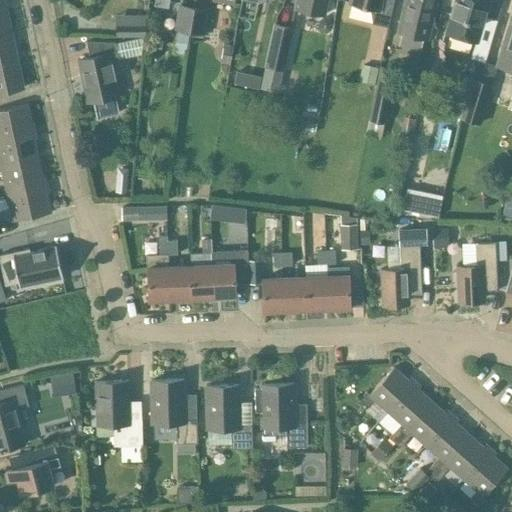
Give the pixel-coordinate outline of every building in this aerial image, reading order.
[(297,0),(296,9),(324,16),(327,0),(297,0)] [(372,24),(388,28),(394,0),(350,0),(349,3),(370,8),(372,22),(372,24)] [(405,0),(398,33),(426,40),(436,0),(405,0)] [(455,0),(446,33),(476,42),(488,0),(455,0)] [(0,5),(0,34),(10,32),(4,4),(0,5)] [(174,30),(190,32),(194,6),(178,4),(174,30)] [(190,32),(204,34),(208,9),(194,6),(190,32)] [(146,17),(138,17),(138,23),(116,23),(116,36),(146,37),(146,17)] [(511,17),(497,67),(511,71),(511,17)] [(265,67),(284,71),(293,26),(274,22),(265,67)] [(0,34),(0,64),(16,60),(10,32),(0,34)] [(93,102),(96,119),(119,114),(115,97),(118,96),(111,65),(119,63),(115,43),(86,42),(89,59),(77,61),(87,103),(93,102)] [(0,64),(0,94),(23,89),(16,60),(0,64)] [(369,120),(385,123),(396,67),(380,64),(374,95),(369,120)] [(460,117),(479,123),(491,83),(472,77),(460,117)] [(0,139),(32,133),(26,105),(0,110),(0,139)] [(399,143),(410,145),(416,119),(408,118),(407,125),(404,124),(399,143)] [(0,139),(0,167),(37,160),(32,133),(0,139)] [(0,167),(0,170),(5,195),(43,186),(37,160),(0,167)] [(116,192),(127,192),(129,168),(117,167),(116,192)] [(5,195),(11,222),(49,214),(43,186),(5,195)] [(420,191),(416,211),(438,215),(442,196),(420,191)] [(209,218),(244,220),(245,206),(209,204),(209,218)] [(167,205),(139,206),(140,221),(167,220),(167,205)] [(340,215),(341,250),(358,250),(357,217),(340,215)] [(192,298),(214,297),(212,251),(212,238),(201,239),(202,252),(190,253),(191,266),(192,298)] [(167,241),(168,254),(178,253),(177,240),(167,241)] [(146,268),(147,301),(170,300),(169,267),(168,267),(167,254),(168,254),(167,241),(158,241),(158,253),(145,254),(146,268)] [(486,292),(499,291),(497,242),(477,243),(478,266),(457,267),(459,303),(487,302),(486,292)] [(383,307),(411,306),(410,296),(423,296),(420,245),(402,246),(403,270),(381,271),(383,307)] [(29,248),(0,254),(0,259),(5,285),(18,282),(19,286),(63,276),(56,246),(30,252),(29,248)] [(233,250),(212,251),(214,297),(237,296),(237,285),(249,285),(250,285),(248,258),(248,248),(233,249),(233,250)] [(316,250),(317,264),(326,264),(326,250),(316,250)] [(335,250),(326,250),(326,264),(335,263),(335,250)] [(273,252),(274,265),(283,265),(283,252),(273,252)] [(293,252),(283,252),(283,265),(293,265),(293,252)] [(263,312),(285,311),(284,279),(261,280),(260,258),(248,258),(250,285),(261,285),(263,312)] [(170,300),(192,298),(191,266),(169,267),(170,300)] [(327,277),(329,309),(352,308),(350,276),(327,277)] [(306,278),(307,310),(329,309),(327,277),(306,278)] [(284,279),(285,311),(307,310),(306,278),(284,279)] [(389,412),(413,385),(394,368),(370,394),(367,391),(360,399),(369,407),(376,399),(389,412)] [(48,376),(51,394),(71,391),(68,373),(48,376)] [(176,425),(177,444),(197,443),(197,419),(186,419),(184,380),(151,381),(152,425),(176,425)] [(128,382),(96,383),(97,411),(92,411),(92,427),(113,427),(113,446),(142,445),(141,420),(129,420),(128,382)] [(263,388),(256,388),(257,413),(263,413),(264,430),(265,430),(265,434),(262,434),(262,441),(276,441),(276,434),(287,434),(287,447),(307,447),(307,423),(296,423),(294,384),(263,385),(263,388)] [(0,403),(0,451),(26,445),(17,410),(31,407),(25,385),(0,390),(0,393),(2,403),(0,403)] [(231,431),(232,449),(252,448),(251,423),(241,424),(240,385),(207,386),(208,431),(231,431)] [(432,402),(413,385),(389,412),(402,423),(395,431),(403,438),(410,430),(408,428),(432,402)] [(450,418),(432,402),(408,428),(410,430),(403,438),(395,431),(389,437),(401,447),(413,433),(427,445),(450,418)] [(445,461),(469,435),(450,418),(427,445),(439,456),(432,464),(440,471),(447,463),(445,461)] [(464,478),(487,451),(469,435),(445,461),(447,463),(440,471),(432,464),(427,470),(438,480),(450,466),(464,478)] [(17,481),(21,495),(53,486),(49,469),(60,466),(54,446),(19,456),(23,468),(6,472),(10,483),(17,481)] [(470,498),(480,506),(487,498),(483,495),(507,468),(487,451),(464,478),(477,490),(470,498)] [(176,486),(176,504),(198,503),(198,486),(176,486)]
